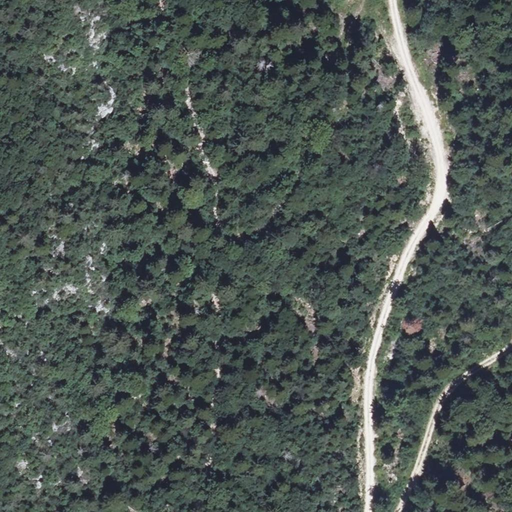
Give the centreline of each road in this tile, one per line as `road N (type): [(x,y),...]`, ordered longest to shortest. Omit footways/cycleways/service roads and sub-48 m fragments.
road 1 (track): [(398,0),(446,191),(387,315),(376,357),(367,511)]
road 2 (track): [(196,511),(219,355),(219,313),(204,286),(215,192),(162,0)]
road 3 (track): [(399,511),(438,404),(452,384),(511,344)]
